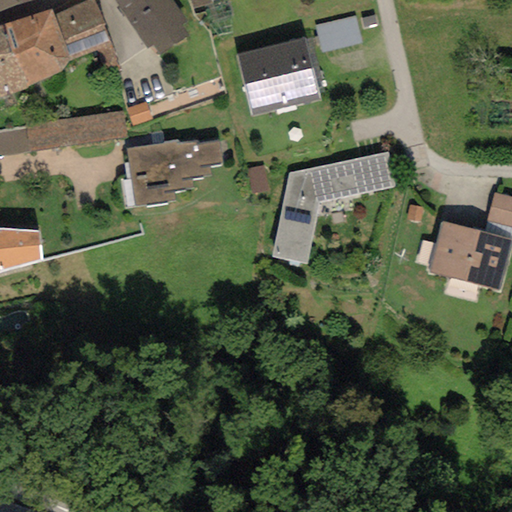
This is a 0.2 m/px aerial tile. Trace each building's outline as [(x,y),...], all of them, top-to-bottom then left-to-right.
[(0,0),(0,11),(35,0),(0,0)] [(92,0),(88,0),(54,16),(70,60),(110,46),(92,0)] [(186,22),(171,0),(112,0),(147,50),(153,46),(159,55),(186,36),(179,26),(186,22)] [(192,0),(194,11),(213,8),(212,0),(192,0)] [(51,10),(4,24),(12,53),(28,89),(60,73),(70,60),(54,16),(51,10)] [(319,30),(325,57),(365,47),(358,21),(319,30)] [(4,24),(0,24),(0,54),(12,53),(4,24)] [(288,42),(228,54),(239,112),(299,101),(288,42)] [(12,53),(0,54),(0,98),(28,89),(12,53)] [(152,108),(132,111),(135,128),(155,125),(152,108)] [(124,112),(0,131),(0,156),(127,138),(124,112)] [(177,141),(126,148),(134,206),(175,200),(174,190),(192,188),(191,178),(211,175),(210,167),(222,165),(218,141),(201,144),(198,144),(197,140),(177,143),(177,141)] [(388,153),(288,173),(272,256),(307,264),(319,205),(394,188),(388,153)] [(511,198),(494,193),(486,221),(511,228),(511,198)] [(511,241),(441,222),(428,272),(499,291),(511,241)] [(39,232),(0,229),(0,272),(41,261),(39,232)]
